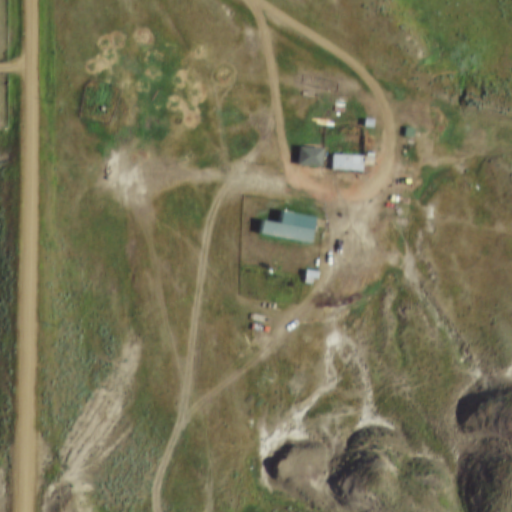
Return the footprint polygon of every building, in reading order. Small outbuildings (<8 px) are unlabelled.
[(357,105),(366,106),(365,113),(356,113),(357,105)] [(397,113),(405,114),(404,123),(397,123),(397,113)] [(314,134),(313,152),(291,151),(292,132),(314,134)] [(326,140),(359,142),(359,137),(366,138),(365,152),(356,152),(356,157),(325,155),(326,140)] [(298,167),(322,167),(322,148),(298,148),(298,167)] [(331,171),(363,171),(363,156),(331,156),(331,171)] [(253,219),(256,206),(271,209),(274,196),(310,203),(305,228),(253,219)] [(262,223),(260,235),(310,242),(312,231),(288,227),(289,218),(281,217),(280,225),(262,223)] [(301,255),(314,257),(313,264),(300,262),(301,255)]
